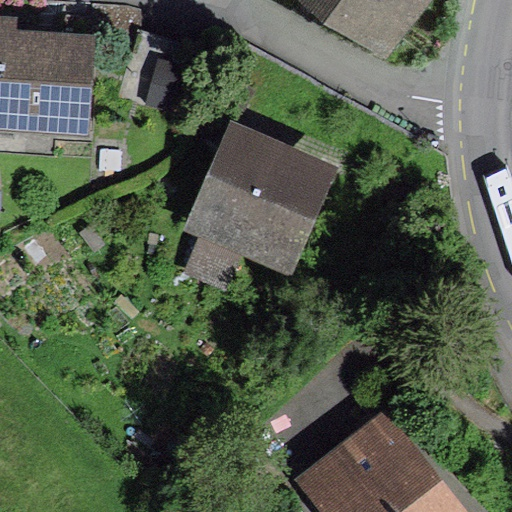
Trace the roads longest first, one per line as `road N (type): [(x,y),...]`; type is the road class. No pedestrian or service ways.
road 1 (trunk): [(511,446),(0,388)]
road 2 (tertiary): [(508,0),(487,89),(487,152),(511,237)]
